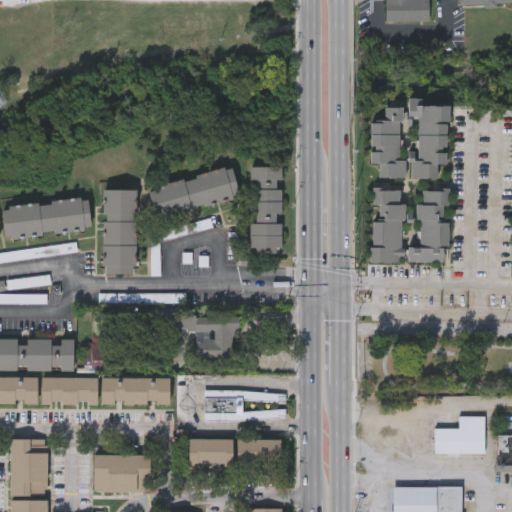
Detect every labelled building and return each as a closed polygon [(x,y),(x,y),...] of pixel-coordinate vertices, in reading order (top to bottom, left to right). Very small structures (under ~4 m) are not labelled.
[(428,0),(428,20),(384,20),(384,0),(428,0)] [(511,0),(459,0),(460,8),(511,6),(511,0)] [(449,104),(447,164),(438,164),(437,179),(379,177),(379,164),(370,163),(371,119),(384,119),(384,105),(404,106),(403,156),(417,157),(418,119),(408,119),(409,96),(423,97),(423,103),(449,104)] [(281,246),(250,246),(250,165),(281,165),(281,246)] [(240,197),(154,217),(147,186),(232,166),(240,197)] [(371,261),(373,187),(406,188),(404,246),(416,246),(417,188),(448,189),(447,263),(371,261)] [(136,188),(136,272),(104,272),(103,188),(136,188)] [(91,228),(5,236),(2,204),(87,196),(91,228)] [(195,355),(195,331),(153,331),(153,313),(236,314),(235,356),(195,355)] [(0,368),(0,336),(74,338),(73,369),(0,368)] [(109,365),(84,365),(84,336),(109,336),(109,365)] [(0,401),(0,375),(37,375),(37,401),(0,401)] [(98,375),(98,401),(41,401),(41,375),(98,375)] [(170,375),(170,402),(101,402),(101,375),(170,375)] [(235,396),(235,397),(204,397),(204,389),(235,389),(284,393),(284,402),(241,399),(241,396),(235,396)] [(204,397),(235,397),(235,396),(241,396),(241,399),(241,411),(235,411),(204,411),(204,397)] [(235,411),(204,411),(204,420),(235,420),(284,416),(284,408),(241,411),(235,411)] [(458,427),(458,415),(484,415),(484,452),(433,452),(433,427),(458,427)] [(511,466),(496,466),(497,421),(511,421),(511,466)] [(9,511),(10,437),(47,437),(46,511),(9,511)] [(189,438),(233,438),(233,463),(189,463),(189,438)] [(280,438),(280,469),(237,469),(237,438),(280,438)] [(93,490),(93,453),(151,453),(151,490),(93,490)] [(461,486),(461,511),(390,511),(390,485),(461,486)]
